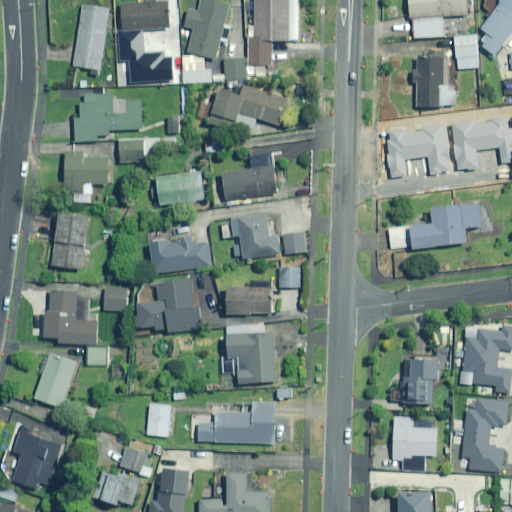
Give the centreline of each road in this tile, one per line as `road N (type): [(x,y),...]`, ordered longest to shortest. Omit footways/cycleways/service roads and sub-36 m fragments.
road 1 (residential): [(349,0),(342,307)]
road 2 (residential): [(19,0),(24,80),(0,252)]
road 3 (residential): [(342,307),(335,511)]
road 4 (residential): [(511,289),(342,307)]
